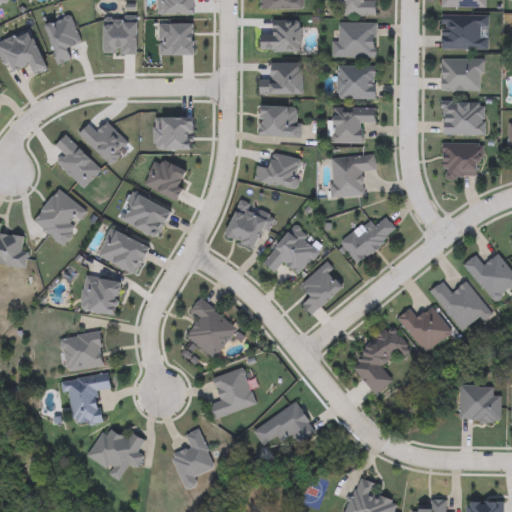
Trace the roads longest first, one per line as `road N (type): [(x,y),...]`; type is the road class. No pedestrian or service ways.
road 1 (residential): [(228,0),(227,148),(212,212),(150,329),(161,396)]
road 2 (residential): [(189,253),(238,284),(375,442),(431,461),(511,463)]
road 3 (residential): [(8,176),(25,127),(79,90),(228,88)]
road 4 (residential): [(511,200),(473,220),(303,356)]
road 5 (residential): [(445,243),(409,170),(408,0)]
